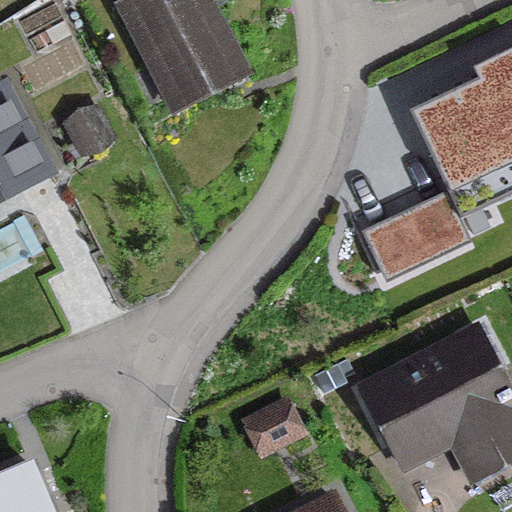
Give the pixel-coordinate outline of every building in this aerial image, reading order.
[(171,113),(243,76),(203,0),(128,0),(116,6),(171,113)] [(511,68),(413,116),(444,181),(360,221),(390,284),(478,242),(467,219),(511,197),(511,68)] [(0,200),(47,176),(0,86),(0,200)] [(93,116),(67,130),(81,157),(107,143),(93,116)] [(451,437),(474,482),(511,461),(511,422),(505,409),(511,405),(511,400),(478,334),(359,395),(382,441),(419,422),(432,447),(451,437)] [(259,452),(295,434),(281,406),(245,425),(259,452)] [(44,511),(27,470),(0,480),(0,511),(44,511)] [(334,511),(329,501),(306,511),(334,511)]
